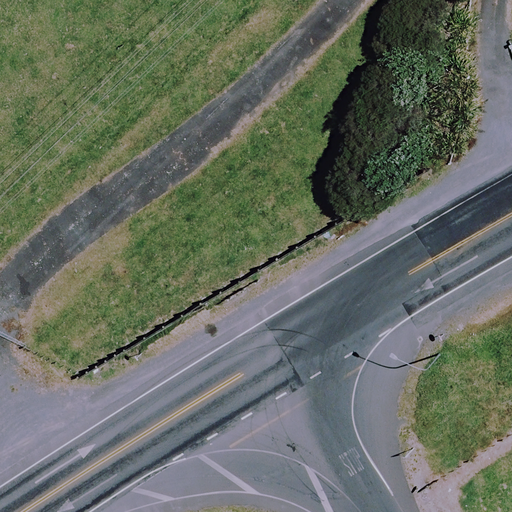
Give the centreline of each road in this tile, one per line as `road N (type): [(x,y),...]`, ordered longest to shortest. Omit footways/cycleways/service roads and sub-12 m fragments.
road 1 (tertiary): [(286,349),(23,511)]
road 2 (tertiary): [(511,221),(286,349)]
road 3 (motorway): [(382,511),(286,349)]
